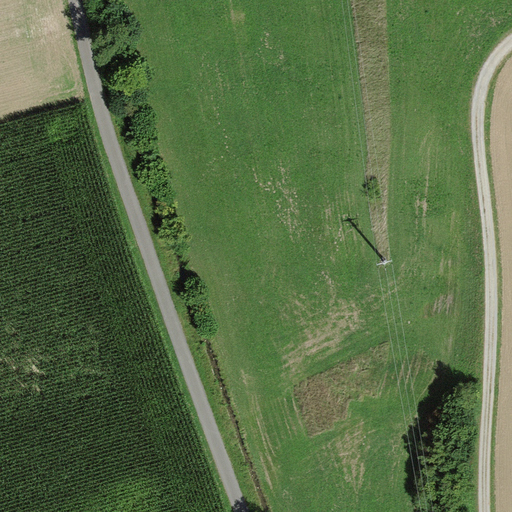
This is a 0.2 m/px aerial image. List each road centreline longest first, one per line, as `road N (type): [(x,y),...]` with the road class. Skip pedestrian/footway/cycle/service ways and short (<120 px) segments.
road 1 (track): [(76,0),(92,84),(148,264),(243,511)]
road 2 (track): [(487,511),(493,300),(478,100),(495,60),(511,44)]
